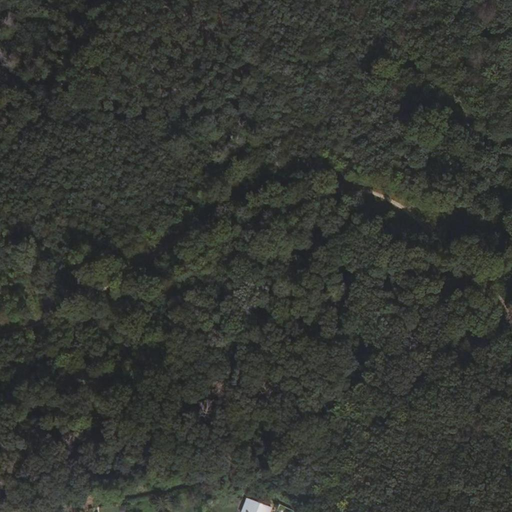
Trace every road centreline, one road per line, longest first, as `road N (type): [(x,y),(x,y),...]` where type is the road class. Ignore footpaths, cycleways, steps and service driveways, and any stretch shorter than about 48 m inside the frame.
road 1 (track): [(0,333),(101,290),(246,195),(320,181),(377,195),(427,230),(511,333)]
road 2 (track): [(54,511),(235,472),(327,511)]
road 3 (track): [(511,175),(393,38),(378,0)]
road 4 (track): [(124,0),(0,165)]
